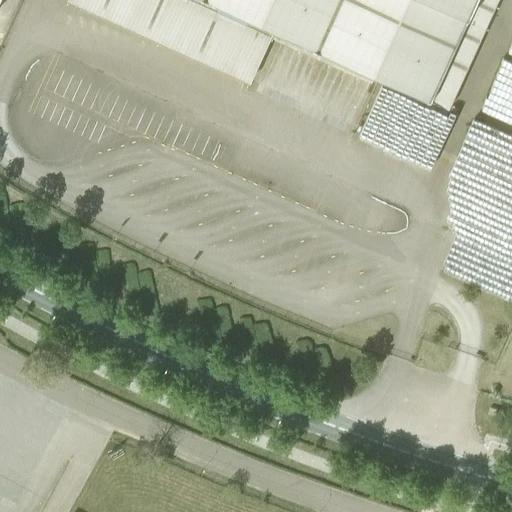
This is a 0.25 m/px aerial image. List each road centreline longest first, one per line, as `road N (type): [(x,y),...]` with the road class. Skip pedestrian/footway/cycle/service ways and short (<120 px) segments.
road 1 (tertiary): [(511,485),(287,409),(0,270)]
road 2 (unclassified): [(0,361),(140,427),(357,511)]
